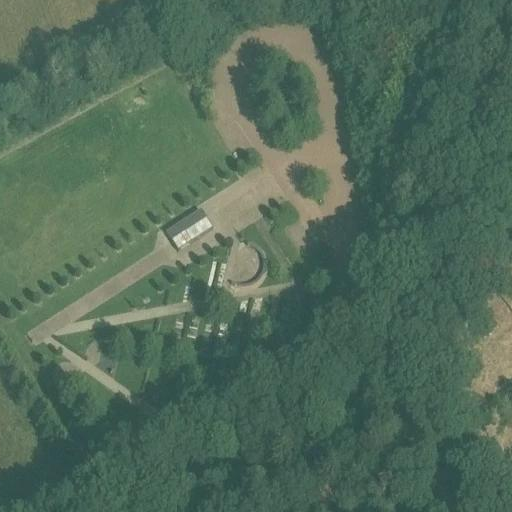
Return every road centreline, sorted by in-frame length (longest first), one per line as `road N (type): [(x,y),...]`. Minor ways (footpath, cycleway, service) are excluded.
road 1 (track): [(332,241),(336,141),(315,60),(301,44),(267,40),(237,70),(238,106),(284,172)]
road 2 (track): [(450,511),(419,453),(384,337),(332,241)]
